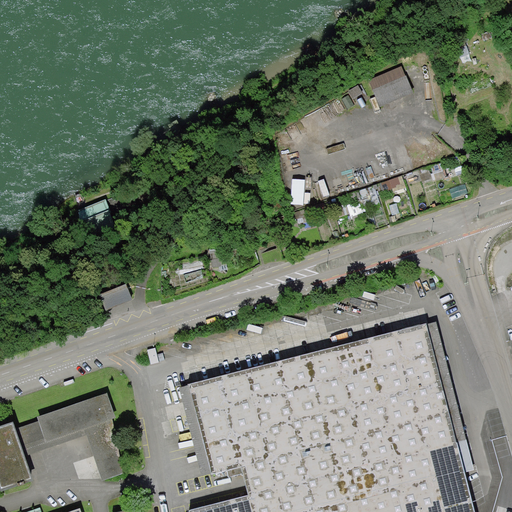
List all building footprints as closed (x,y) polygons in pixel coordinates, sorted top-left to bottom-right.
[(369,80),(381,107),(414,93),(403,66),(369,80)] [(358,85),(348,91),(355,101),(364,94),(358,85)] [(125,282),(99,295),(106,311),(133,298),(125,282)] [(248,494),(189,509),(189,511),(476,511),(428,323),(189,383),(212,475),(228,471),(230,478),(243,475),(248,494)] [(97,391),(0,425),(0,470),(5,485),(40,473),(33,456),(94,435),(105,466),(122,460),(97,391)] [(142,511),(138,496),(102,505),(103,511),(142,511)] [(74,511),(69,499),(35,511),(74,511)]
